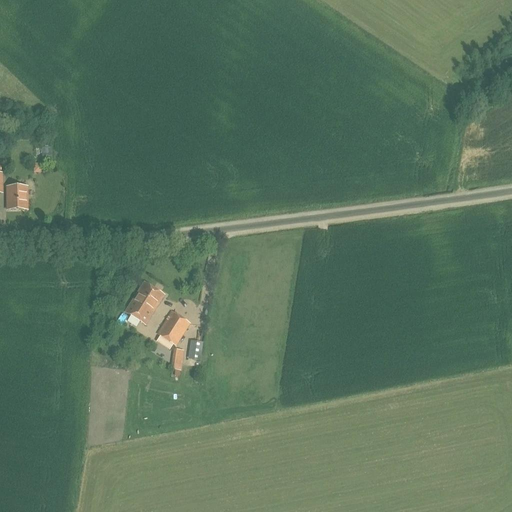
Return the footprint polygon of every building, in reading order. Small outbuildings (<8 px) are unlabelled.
[(7,210),(27,210),(27,188),(7,188),(7,210)] [(146,326),(164,296),(144,283),(125,313),(146,326)] [(157,335),(160,337),(176,347),(190,324),(171,313),(157,335)] [(200,362),(203,343),(196,342),(193,361),(200,362)] [(174,350),(171,371),(181,372),(184,352),(174,350)]
